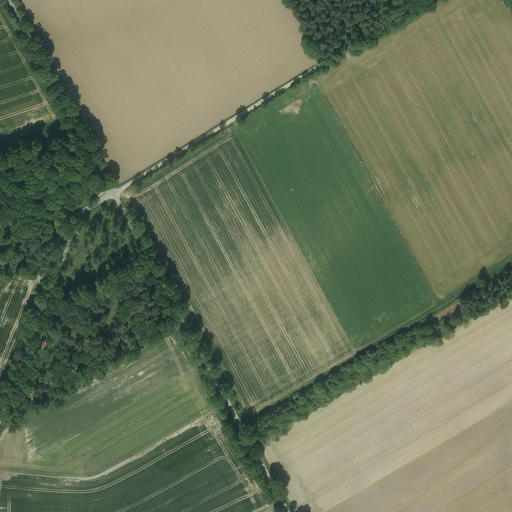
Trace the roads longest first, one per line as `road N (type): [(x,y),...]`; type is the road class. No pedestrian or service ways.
road 1 (unclassified): [(425,0),(113,193)]
road 2 (unclassified): [(113,193),(287,511)]
road 3 (unclassified): [(113,193),(80,221),(0,425)]
road 4 (unclassified): [(8,0),(113,193)]
